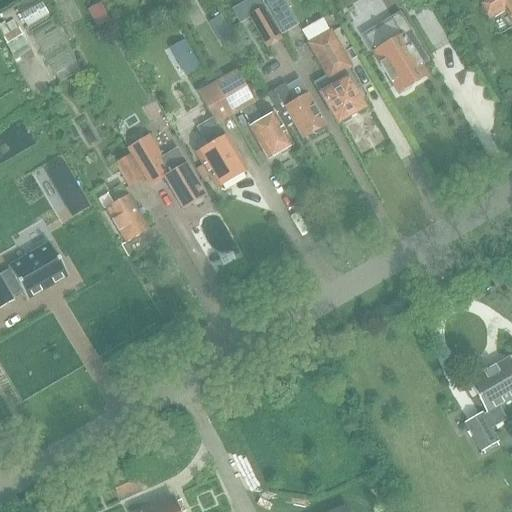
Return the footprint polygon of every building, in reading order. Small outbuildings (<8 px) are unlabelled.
[(22,16),(42,5),(39,0),(31,0),(17,7),(22,16)] [(230,0),(228,2),(234,12),(252,0),(230,0)] [(282,0),(264,0),(261,2),(266,11),(283,1),(282,0)] [(505,8),(511,19),(511,0),(480,0),(491,17),(505,8)] [(99,1),(88,7),(98,24),(109,18),(99,1)] [(261,7),(247,15),(265,47),(279,38),(261,7)] [(319,10),(295,21),(301,33),(324,22),(319,10)] [(221,15),(209,21),(212,28),(224,21),(221,15)] [(391,17),(361,35),(372,52),(396,92),(398,90),(402,91),(409,86),(410,83),(428,72),(420,59),(426,55),(420,46),(422,45),(411,28),(404,33),(404,32),(401,34),(391,17)] [(12,20),(0,27),(0,30),(3,35),(7,42),(22,33),(18,26),(16,27),(12,20)] [(328,30),(306,43),(326,76),(314,83),(319,93),(336,121),(362,106),(351,88),(354,86),(344,69),(349,66),(328,30)] [(236,69),(213,82),(233,116),(241,111),(249,125),(260,119),(251,106),(255,103),(236,69)] [(213,82),(197,91),(213,118),(198,128),(209,148),(227,137),(219,124),(233,116),(213,82)] [(287,125),(293,122),(302,136),(324,124),(306,94),(294,100),(284,83),(268,93),(287,125)] [(147,89),(136,96),(143,108),(154,101),(147,89)] [(185,111),(172,115),(177,128),(190,123),(185,111)] [(287,145),(290,143),(273,112),(260,119),(249,125),(267,156),(277,150),(281,152),(287,148),(287,145)] [(149,136),(126,149),(130,156),(144,179),(149,187),(163,179),(182,209),(203,196),(183,164),(174,149),(161,156),(159,153),(149,136)] [(233,180),(248,172),(227,136),(227,137),(209,148),(197,156),(217,190),(220,188),(223,190),(226,191),(233,187),(234,182),(233,180)] [(115,165),(128,188),(144,179),(130,156),(115,165)] [(64,165),(52,172),(71,205),(83,198),(64,165)] [(123,243),(147,230),(147,229),(128,196),(121,185),(106,193),(113,204),(104,209),(123,243)] [(0,307),(12,301),(10,297),(21,291),(26,300),(67,276),(53,252),(48,243),(6,267),(8,270),(0,275),(0,307)] [(507,355),(467,377),(487,413),(482,416),(490,429),(494,426),(506,419),(498,404),(511,395),(511,362),(511,363),(507,355)] [(480,417),(466,425),(483,455),(497,447),(480,417)] [(119,496),(146,484),(139,467),(112,479),(119,496)] [(131,511),(179,511),(172,494),(131,510),(131,511)]
